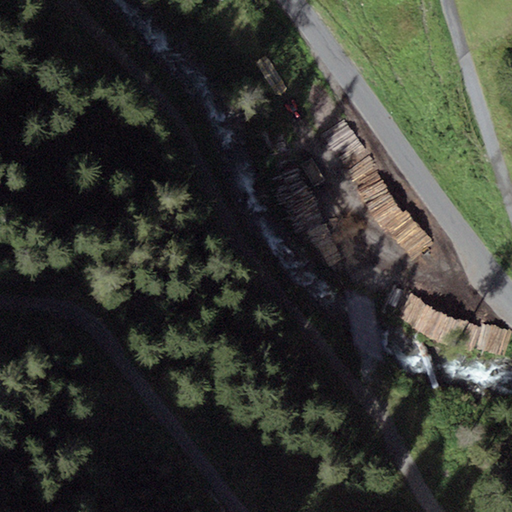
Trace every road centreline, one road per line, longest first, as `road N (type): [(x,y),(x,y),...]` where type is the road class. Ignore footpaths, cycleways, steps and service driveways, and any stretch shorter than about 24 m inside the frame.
road 1 (track): [(57,0),(200,226),(432,511)]
road 2 (tertiary): [(290,0),(437,208),(511,298)]
road 3 (track): [(0,289),(80,317),(163,395),(249,511)]
road 4 (track): [(511,209),(446,0)]
